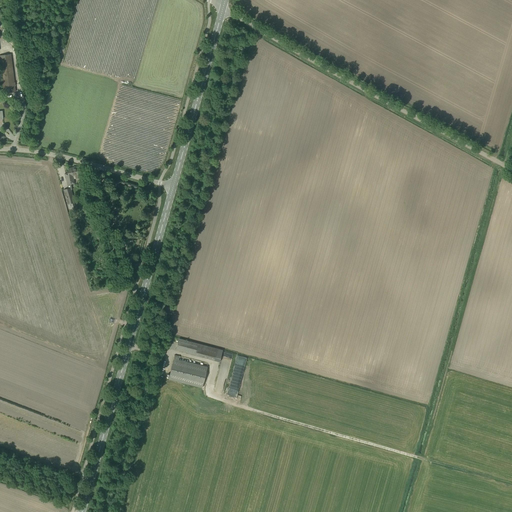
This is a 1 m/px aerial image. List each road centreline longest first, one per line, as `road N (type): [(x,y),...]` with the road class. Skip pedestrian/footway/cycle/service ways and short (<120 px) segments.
road 1 (secondary): [(83,511),(173,187)]
road 2 (track): [(503,162),(223,8)]
road 3 (secondary): [(173,187),(223,8)]
road 4 (unclassified): [(0,148),(173,187)]
